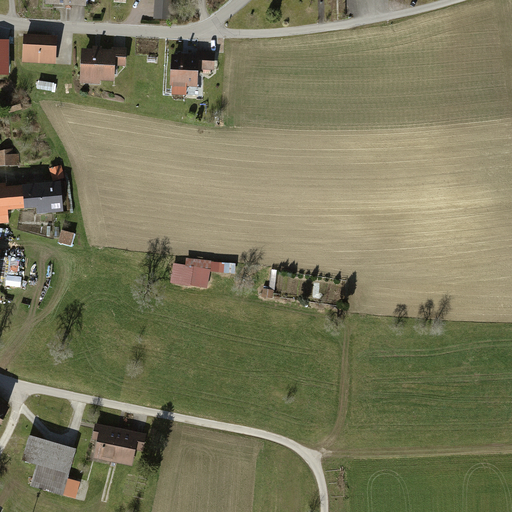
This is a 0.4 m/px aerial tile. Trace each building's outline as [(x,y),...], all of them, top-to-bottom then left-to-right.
[(171,0),(155,0),(155,19),(170,19),(171,0)] [(58,38),(27,36),(26,60),(57,62),(58,38)] [(118,63),(118,49),(87,48),(86,81),(103,81),(103,78),(117,78),(118,63)] [(118,49),(118,63),(129,63),(129,48),(119,48),(118,49)] [(9,53),(0,52),(0,79),(7,80),(9,53)] [(198,56),(177,55),(176,82),(199,83),(200,68),(214,69),(214,53),(198,52),(198,56)] [(14,149),(0,150),(0,164),(23,162),(22,152),(14,153),(14,149)] [(53,181),(65,177),(62,165),(50,168),(53,181)] [(16,208),(14,186),(9,186),(9,183),(0,183),(0,222),(12,221),(11,208),(16,208)] [(14,186),(16,208),(31,207),(32,213),(64,211),(63,183),(14,186)] [(63,228),(60,241),(73,244),(76,231),(63,228)] [(174,263),(171,283),(208,288),(210,271),(235,274),(237,264),(187,257),(186,265),(174,263)] [(278,290),(267,289),(266,298),(277,299),(278,290)] [(0,402),(0,429),(0,430),(12,409),(0,402)] [(133,462),(140,432),(99,423),(95,437),(103,439),(100,455),(133,462)] [(78,449),(33,435),(26,459),(40,463),(35,483),(66,492),(78,449)]
